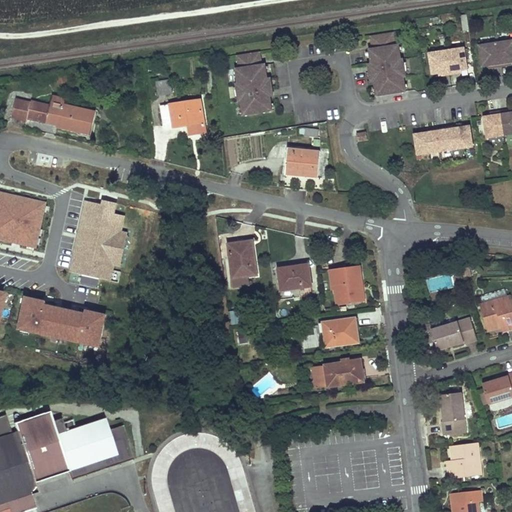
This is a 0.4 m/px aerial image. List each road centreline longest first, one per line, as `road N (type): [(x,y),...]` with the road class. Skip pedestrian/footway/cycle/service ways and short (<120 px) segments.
road 1 (unclassified): [(405,228),(0,137)]
road 2 (track): [(280,0),(0,35)]
road 3 (unclassified): [(405,385),(394,283),(405,228)]
road 4 (residential): [(358,114),(511,90)]
road 5 (residential): [(0,164),(61,198),(46,279)]
road 6 (residential): [(346,94),(340,61),(304,64),(296,74),(302,98),(343,96)]
road 7 (residential): [(405,228),(398,191),(349,154),(347,129),(358,114)]
road 8 (unclassified): [(420,511),(405,385)]
road 9 (track): [(321,62),(317,38),(217,53)]
